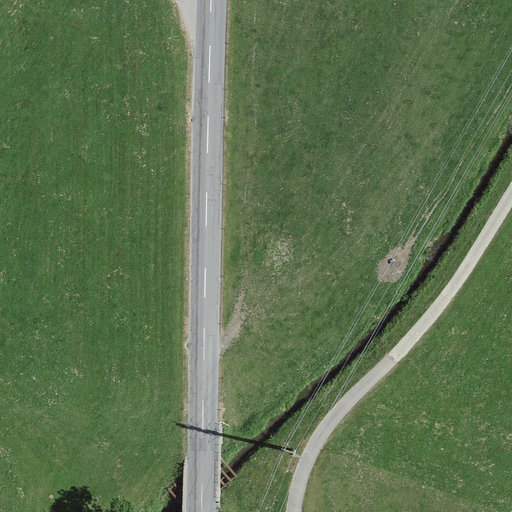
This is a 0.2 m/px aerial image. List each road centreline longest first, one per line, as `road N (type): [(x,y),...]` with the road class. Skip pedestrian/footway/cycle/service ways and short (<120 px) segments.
road 1 (secondary): [(200,511),(211,0)]
road 2 (track): [(511,204),(430,325),(315,443),(299,511)]
